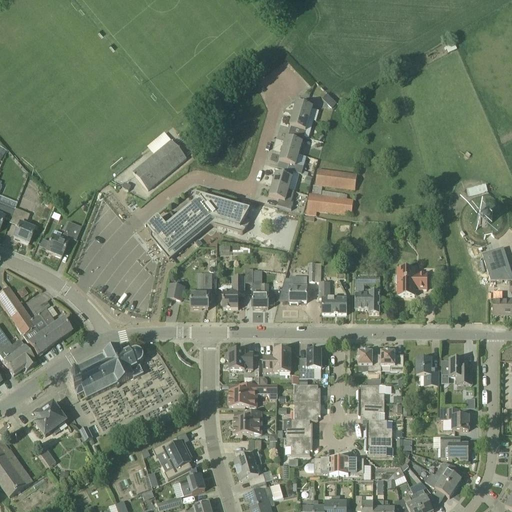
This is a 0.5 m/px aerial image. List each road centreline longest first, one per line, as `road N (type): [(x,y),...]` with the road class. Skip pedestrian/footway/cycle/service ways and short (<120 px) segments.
road 1 (residential): [(133,223),(190,179),(236,189),(253,180),(274,109)]
road 2 (residential): [(468,511),(491,455),(492,333)]
road 3 (residential): [(230,511),(209,441),(207,333)]
road 4 (tertiary): [(492,333),(336,331)]
road 5 (tertiary): [(336,331),(207,333)]
road 6 (tertiary): [(0,410),(107,340)]
road 7 (residential): [(151,332),(164,260),(133,223)]
